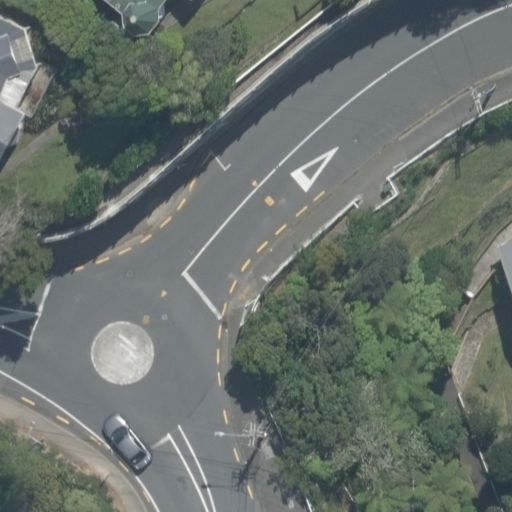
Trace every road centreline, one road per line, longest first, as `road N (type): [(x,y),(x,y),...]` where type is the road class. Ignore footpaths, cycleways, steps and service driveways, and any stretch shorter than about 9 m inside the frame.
road 1 (tertiary): [(511,5),(417,50),(332,116),(254,187),(163,301)]
road 2 (secondary): [(165,392),(129,407),(91,396),(68,364),(68,337)]
road 3 (secondary): [(165,392),(209,511)]
road 4 (secondary): [(68,337),(97,295),(135,288),(163,301)]
